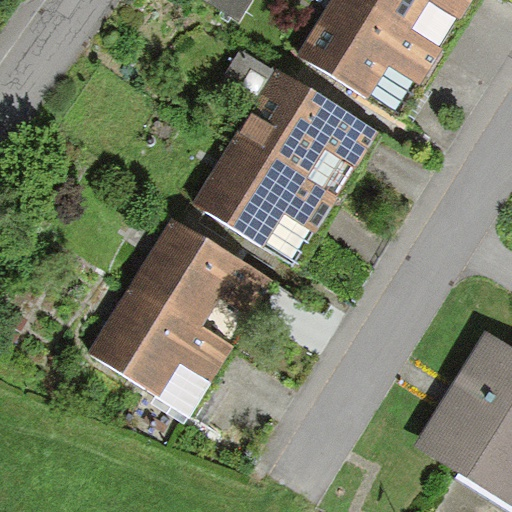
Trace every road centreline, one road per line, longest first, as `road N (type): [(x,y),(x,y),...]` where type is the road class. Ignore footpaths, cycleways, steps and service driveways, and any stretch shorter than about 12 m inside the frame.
road 1 (residential): [(338,409),(511,139)]
road 2 (residential): [(0,117),(83,0)]
